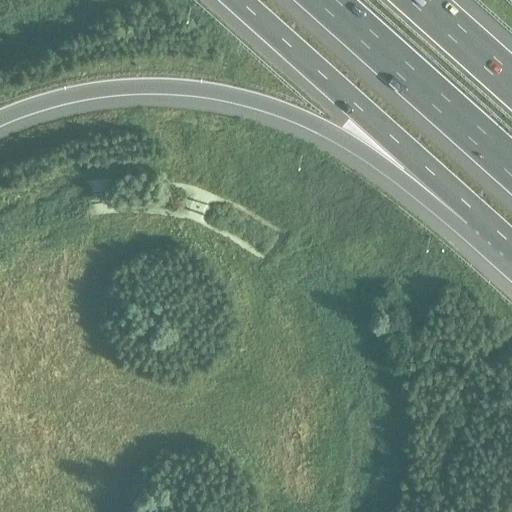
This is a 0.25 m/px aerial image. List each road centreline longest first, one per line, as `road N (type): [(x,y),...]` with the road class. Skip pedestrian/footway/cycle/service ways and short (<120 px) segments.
road 1 (motorway): [(0,114),(111,86),(230,94),(331,129),(482,222)]
road 2 (motorway): [(235,0),(482,222)]
road 3 (motorway): [(324,0),(511,167)]
road 4 (motorway): [(511,87),(414,0)]
